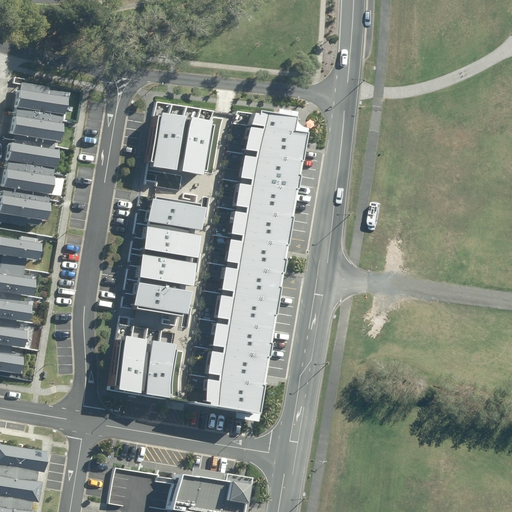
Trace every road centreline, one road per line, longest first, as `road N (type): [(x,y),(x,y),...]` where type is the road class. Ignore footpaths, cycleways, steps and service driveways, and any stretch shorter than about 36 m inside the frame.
road 1 (secondary): [(288,455),(347,98)]
road 2 (residential): [(85,420),(84,263),(113,75)]
road 3 (residential): [(347,98),(113,75)]
road 4 (residential): [(85,420),(288,455)]
